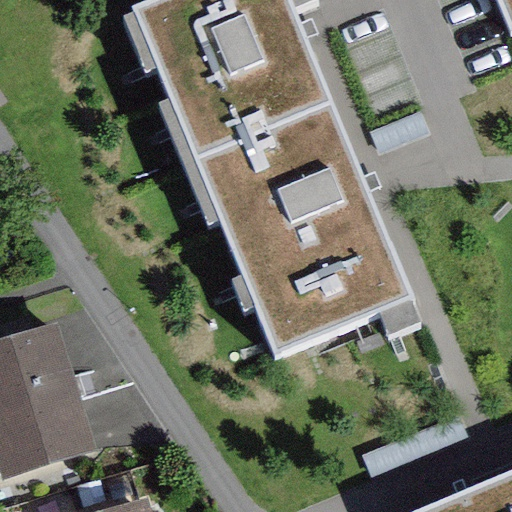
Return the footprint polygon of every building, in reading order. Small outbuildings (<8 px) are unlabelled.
[(196,166),(333,109),(295,17),(288,0),(171,0),(132,16),(134,21),(136,24),(147,19),(167,67),(156,71),(158,75),(171,106),(172,110),(183,106),(205,158),(194,162),(196,166)] [(511,0),(495,0),(511,38),(511,37),(511,0)] [(391,249),(333,109),(196,166),(198,171),(208,166),(230,219),(219,223),(220,226),(243,282),(245,286),(256,281),(265,305),(254,310),(255,313),(275,363),(281,360),(281,359),(380,319),(409,307),(409,308),(411,307),(415,305),(392,249),(391,249)] [(90,451),(54,333),(0,350),(0,454),(7,476),(90,451)] [(511,511),(511,475),(424,511),(511,511)]
